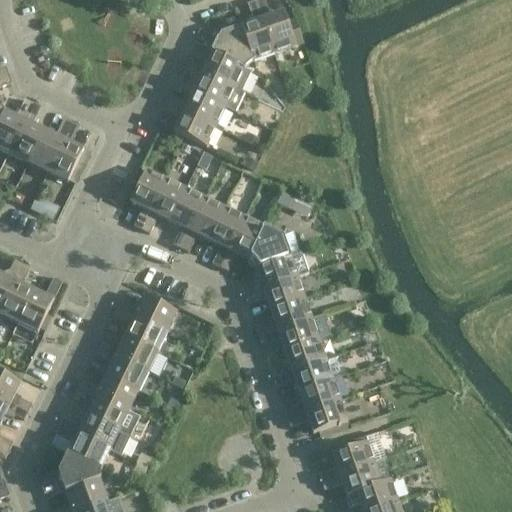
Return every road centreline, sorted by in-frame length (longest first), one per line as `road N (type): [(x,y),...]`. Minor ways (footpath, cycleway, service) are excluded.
road 1 (residential): [(89,256),(134,248),(224,290),(288,469),(285,490)]
road 2 (residential): [(31,511),(21,466),(101,311),(89,256)]
road 3 (residential): [(119,128),(26,81),(0,6)]
road 4 (residential): [(89,256),(81,213),(119,128)]
road 5 (residential): [(119,128),(143,105),(177,19)]
